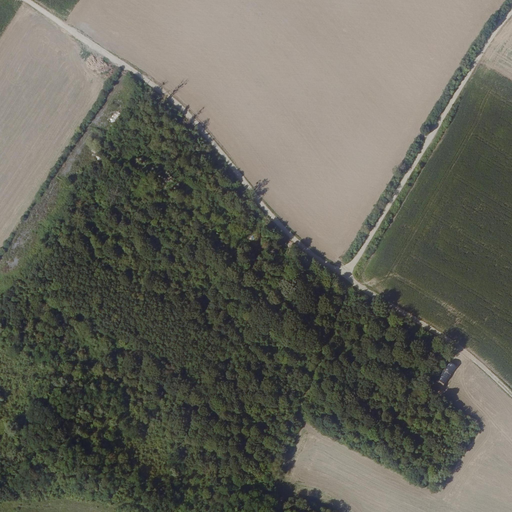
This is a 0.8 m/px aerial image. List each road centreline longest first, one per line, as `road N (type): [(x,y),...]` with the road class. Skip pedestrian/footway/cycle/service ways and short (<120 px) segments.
road 1 (track): [(23,0),(183,108),(296,244),(334,269)]
road 2 (track): [(511,10),(358,256),(334,269)]
road 3 (track): [(334,269),(461,350),(511,395)]
